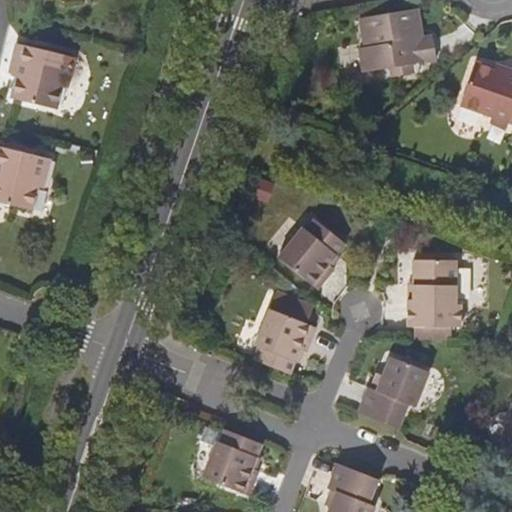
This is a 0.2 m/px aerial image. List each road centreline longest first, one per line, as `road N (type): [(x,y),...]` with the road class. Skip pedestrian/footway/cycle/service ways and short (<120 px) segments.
road 1 (tertiary): [(123,350),(243,0)]
road 2 (residential): [(315,424),(511,500)]
road 3 (residential): [(123,350),(315,424)]
road 4 (tertiary): [(68,511),(123,350)]
road 5 (residential): [(0,306),(123,350)]
